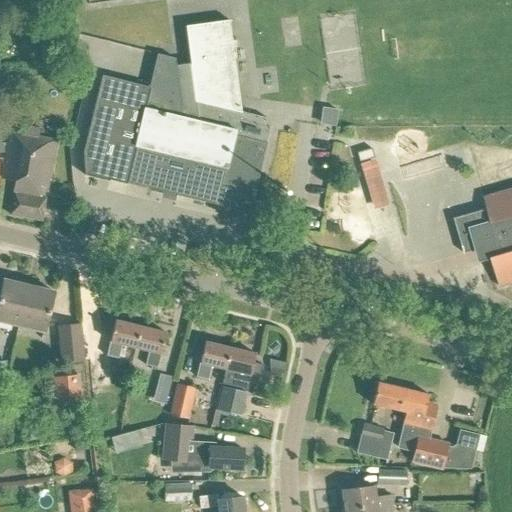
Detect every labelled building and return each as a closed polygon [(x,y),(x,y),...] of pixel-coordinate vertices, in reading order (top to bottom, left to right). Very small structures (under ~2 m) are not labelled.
[(176,189),(174,195),(247,213),(269,127),(263,126),(265,118),(240,112),(228,20),(185,26),(190,63),(174,65),(173,59),(157,55),(147,95),(100,83),(82,152),(84,175),(98,179),(100,172),(109,174),(108,179),(126,183),(126,182),(161,191),(162,186),(176,189)] [(318,123),(334,125),(337,108),(321,106),(318,123)] [(21,124),(20,133),(8,131),(0,176),(15,180),(9,214),(40,220),(44,198),(43,198),(45,187),(48,187),(57,140),(37,136),(39,126),(21,124)] [(373,158),(370,148),(357,152),(359,162),(373,158)] [(366,174),(379,222),(396,217),(383,169),(366,174)] [(488,247),(500,287),(511,283),(511,189),(484,197),(487,209),(454,218),(464,254),(488,247)] [(18,324),(27,285),(2,279),(0,287),(0,328),(10,331),(12,322),(18,324)] [(27,285),(18,324),(43,330),(53,291),(27,285)] [(139,326),(114,320),(106,354),(117,357),(120,343),(134,347),(139,326)] [(56,324),(59,362),(83,359),(80,322),(56,324)] [(139,326),(134,347),(147,350),(144,363),(156,366),(159,353),(160,353),(165,332),(139,326)] [(229,347),(203,341),(198,363),(196,375),(208,378),(211,365),(224,368),(229,347)] [(229,347),(224,368),(220,383),(233,386),(246,389),(250,374),(258,376),(261,364),(252,362),(254,353),(229,347)] [(91,369),(92,381),(105,380),(104,367),(91,369)] [(155,385),(166,388),(170,374),(158,372),(155,385)] [(8,376),(10,388),(26,386),(24,373),(8,376)] [(53,378),(56,406),(79,403),(77,375),(53,378)] [(169,413),(188,418),(195,387),(176,382),(169,413)] [(427,394),(377,382),(372,403),(406,411),(397,448),(413,451),(410,462),(441,469),(442,467),(470,468),(474,449),(481,451),(485,435),(458,429),(455,443),(451,446),(447,445),(448,441),(429,437),(437,403),(426,401),(427,394)] [(221,385),(215,409),(240,415),(246,391),(221,385)] [(362,423),(359,436),(381,441),(384,427),(362,423)] [(242,448),(214,447),(214,442),(192,440),(193,427),(164,424),(160,459),(171,460),(170,472),(209,471),(209,467),(241,468),(242,448)] [(75,441),(76,450),(88,449),(87,440),(75,441)] [(377,469),(376,484),(405,485),(406,470),(377,469)] [(164,483),(165,501),(190,500),(190,482),(164,483)] [(373,486),(340,490),(343,509),(392,503),(391,494),(374,496),(373,486)] [(95,511),(92,487),(67,491),(70,511),(95,511)] [(243,511),(241,496),(216,499),(215,494),(196,497),(198,508),(215,505),(216,511),(243,511)] [(382,511),(393,511),(392,503),(343,509),(342,511),(382,511)]
